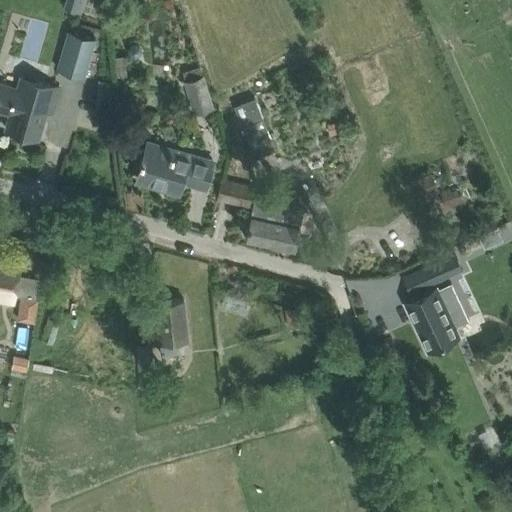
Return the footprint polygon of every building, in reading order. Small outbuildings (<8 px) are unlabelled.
[(84,76),(95,37),(68,29),(57,68),(84,76)] [(129,45),(127,50),(129,55),(135,58),(140,55),(142,50),(139,45),(134,43),(129,45)] [(5,63),(24,68),(27,57),(8,52),(5,63)] [(203,74),(183,81),(194,115),(214,109),(203,74)] [(1,85),(0,86),(0,111),(11,115),(6,130),(38,140),(46,114),(52,116),(60,90),(37,83),(33,95),(1,85)] [(277,148),(256,96),(234,105),(255,157),(277,148)] [(84,121),(64,116),(60,136),(80,140),(84,121)] [(339,121),(327,123),(329,134),(341,132),(339,121)] [(71,161),(71,140),(55,140),(55,160),(71,161)] [(148,141),(143,157),(137,176),(162,183),(161,187),(178,192),(182,180),(205,187),(213,160),(148,141)] [(253,186),(221,179),(217,198),(249,205),(253,186)] [(255,197),(250,218),(246,237),(294,248),(303,208),(255,197)] [(454,252),(425,265),(433,283),(462,270),(454,252)] [(41,278),(17,274),(19,263),(0,259),(0,300),(12,303),(13,295),(20,296),(17,320),(34,322),(38,299),(41,278)] [(436,285),(404,300),(407,307),(427,350),(436,346),(460,335),(455,325),(469,319),(460,300),(446,307),(436,285)] [(162,342),(164,354),(188,352),(187,338),(189,338),(183,302),(156,307),(160,334),(162,342)] [(293,305),(284,307),(289,325),(289,326),(304,322),(299,303),(293,305)] [(503,354),(511,336),(487,326),(480,344),(503,354)] [(256,331),(234,335),(235,343),(258,339),(256,331)] [(13,354),(11,366),(26,369),(28,357),(13,354)] [(153,362),(137,363),(139,387),(155,385),(153,362)]
